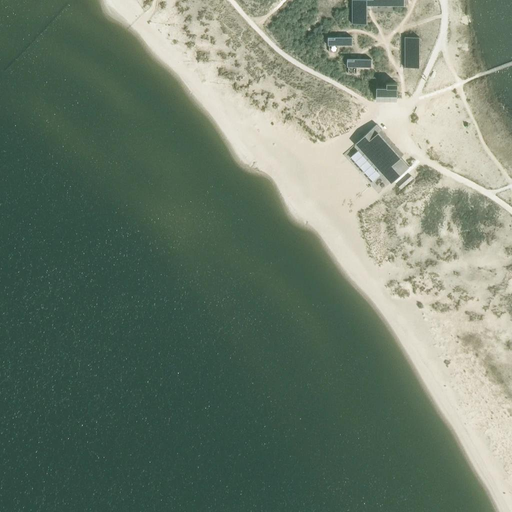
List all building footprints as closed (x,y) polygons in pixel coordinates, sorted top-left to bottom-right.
[(404,7),(404,0),(373,0),(373,1),(352,1),(352,25),(367,25),(367,7),(370,7),(404,7)] [(328,46),(352,46),(352,38),(341,38),(328,38),(328,46)] [(420,69),(420,38),(406,38),(406,51),(406,69),(420,69)] [(360,60),(347,60),(347,68),(372,68),(372,60),(360,60)] [(386,89),(376,89),(376,97),(392,97),(397,97),(397,83),(386,83),(386,89)] [(363,139),(356,145),(361,150),(364,148),(385,172),(382,175),(392,185),(395,182),(407,172),(410,169),(379,134),(382,131),(377,126),(367,135),(363,139)] [(379,134),(401,159),(404,156),(382,131),(379,134)]
